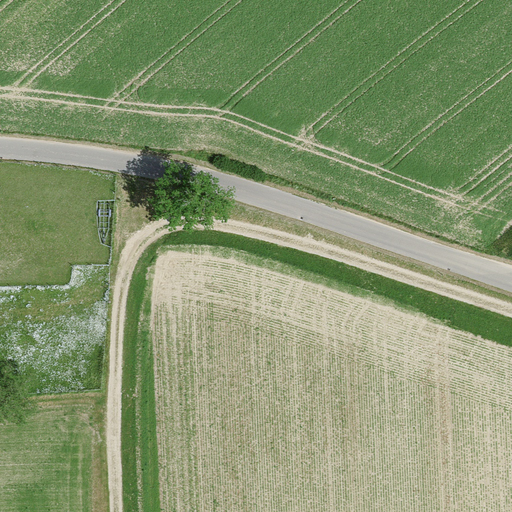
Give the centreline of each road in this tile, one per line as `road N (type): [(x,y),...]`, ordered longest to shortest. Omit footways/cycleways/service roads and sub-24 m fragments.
road 1 (track): [(116,511),(118,308),(134,248),(168,223),(192,220),(311,245),(511,311)]
road 2 (unclassified): [(511,279),(221,183),(133,162),(0,147)]
